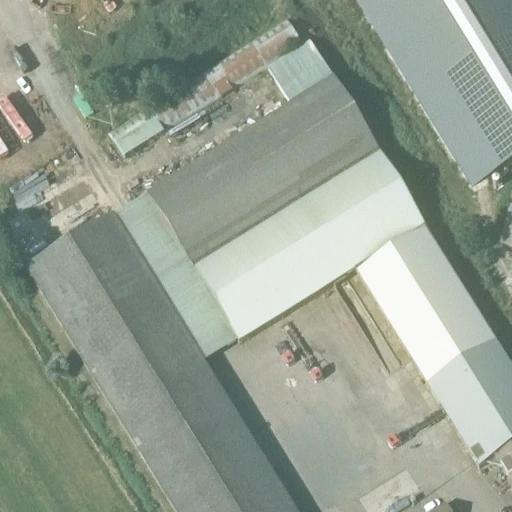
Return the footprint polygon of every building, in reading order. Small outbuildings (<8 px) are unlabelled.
[(511,0),(376,0),(489,184),(511,169),(511,0)] [(126,161),(302,48),(288,26),(112,139),(126,161)] [(496,462),(511,451),(511,371),(427,235),(428,234),(334,82),(325,67),(318,72),(304,48),(273,68),(296,105),(147,198),(239,348),(356,275),(480,471),(495,461),(496,462)] [(511,195),(500,245),(511,248),(511,195)] [(294,511),(114,218),(27,272),(175,511),(294,511)] [(511,451),(496,462),(511,486),(509,487),(511,492),(511,451)]
